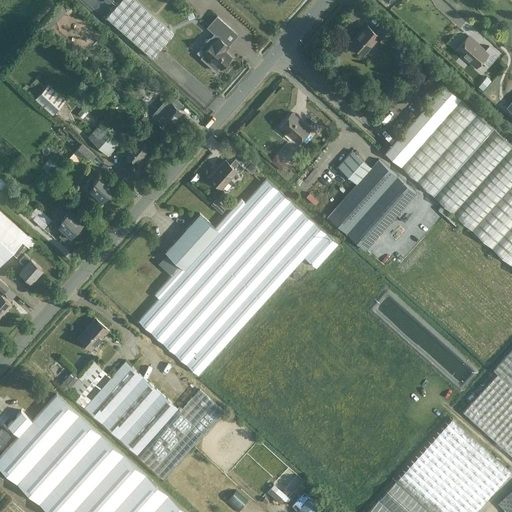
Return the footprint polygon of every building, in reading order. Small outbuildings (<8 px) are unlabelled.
[(152,57),(174,33),(136,0),(119,0),(120,0),(106,17),(152,57)] [(48,31),(67,9),(61,3),(41,25),(48,31)] [(190,47),(216,71),(219,67),(221,68),(231,57),(224,50),(228,45),(222,40),(232,30),(237,35),(237,34),(217,16),(208,27),(215,33),(210,38),(201,48),(204,51),(203,52),(205,54),(202,57),(190,47)] [(386,41),(394,32),(384,23),(376,32),(366,24),(350,42),(364,54),(380,36),(386,41)] [(457,49),(477,67),(482,61),(488,66),(499,54),(489,45),(485,50),(469,36),(457,49)] [(499,72),(504,63),(499,60),(494,69),(499,72)] [(511,133),(450,78),(385,151),(511,264),(511,133)] [(49,84),(35,99),(40,104),(52,115),(61,105),(66,100),(49,84)] [(180,109),(185,104),(174,94),(167,102),(170,105),(158,119),(168,128),(183,112),(180,109)] [(88,112),(83,107),(78,113),(83,118),(88,112)] [(299,141),(311,128),(293,112),(281,125),(299,141)] [(109,155),(121,141),(100,122),(87,136),(109,155)] [(138,163),(152,146),(142,137),(127,153),(138,163)] [(88,164),(96,155),(83,142),(74,152),(88,164)] [(337,166),(356,183),(327,215),(366,250),(416,193),(378,158),(371,166),(352,149),(337,166)] [(288,165),(276,155),(271,161),(283,171),(288,165)] [(58,166),(49,158),(42,167),(51,174),(58,166)] [(239,172),(245,166),(235,158),(230,163),(226,159),(210,177),(222,188),(237,170),(239,172)] [(113,191),(114,189),(112,187),(117,182),(111,177),(110,178),(103,172),(95,181),(94,180),(93,181),(96,184),(91,189),(96,194),(92,199),(97,204),(102,198),(103,200),(112,190),(113,191)] [(193,259),(159,297),(139,320),(198,374),(305,256),(317,267),(338,243),(267,178),(245,202),(193,259)] [(78,214),(71,208),(77,202),(71,197),(65,204),(70,209),(63,216),(62,215),(60,217),(63,220),(59,225),(64,230),(59,235),(65,240),(69,235),(71,236),(80,226),(81,227),(82,225),(80,223),(85,217),(79,212),(78,214)] [(155,294),(159,297),(193,259),(245,202),(241,198),(215,227),(200,213),(165,251),(181,265),(155,294)] [(456,226),(459,222),(441,205),(438,209),(456,226)] [(43,229),(51,220),(36,206),(29,215),(43,229)] [(0,265),(28,235),(0,209),(0,265)] [(18,258),(28,246),(23,241),(13,253),(18,258)] [(31,281),(42,268),(25,253),(19,259),(25,265),(20,271),(31,281)] [(0,286),(5,291),(9,286),(0,277),(0,286)] [(0,316),(12,303),(0,292),(0,316)] [(93,348),(108,330),(94,319),(79,336),(93,348)] [(511,349),(494,369),(498,373),(511,386),(511,349)] [(73,369),(60,384),(67,391),(163,478),(224,410),(200,388),(181,410),(125,360),(115,372),(112,370),(109,374),(94,361),(79,378),(76,376),(78,374),(73,369)] [(511,386),(498,373),(463,411),(511,455),(511,386)] [(21,410),(12,421),(8,425),(19,435),(0,455),(0,466),(50,511),(188,511),(57,393),(32,420),(21,410)] [(475,511),(511,471),(453,418),(397,480),(367,511),(475,511)] [(0,446),(10,435),(1,427),(0,428),(0,446)] [(289,497),(274,484),(267,492),(279,502),(282,499),(286,501),(289,497)] [(511,511),(511,488),(505,495),(497,502),(505,511),(511,511)] [(236,490),(226,501),(238,511),(248,501),(236,490)] [(292,506),(298,511),(304,511),(316,499),(306,490),(292,506)] [(26,511),(12,499),(0,511),(26,511)] [(316,500),(305,511),(329,511),(330,511),(316,500)]
